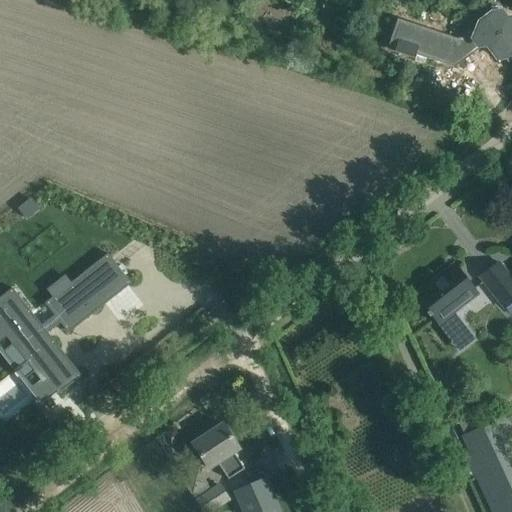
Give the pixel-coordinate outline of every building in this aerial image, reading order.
[(365,6),(354,40),(398,59),(411,21),(365,6)] [(411,21),(398,59),(448,76),(501,61),(511,74),(511,37),(480,37),(461,38),(411,21)] [(179,246),(159,262),(187,299),(207,283),(179,246)] [(480,277),(507,309),(511,305),(511,278),(499,262),(480,277)] [(432,281),(416,294),(439,324),(447,334),(461,322),(454,313),(478,294),(457,267),(435,284),(432,281)] [(0,365),(5,362),(44,380),(30,391),(37,395),(51,384),(61,389),(88,368),(52,351),(62,343),(80,351),(140,304),(101,286),(68,312),(56,306),(38,320),(50,326),(41,333),(51,338),(41,346),(7,330),(0,334),(0,365)] [(511,511),(511,429),(506,417),(462,437),(470,454),(467,456),(492,511),(511,511)] [(223,424),(193,444),(208,468),(217,462),(228,479),(241,471),(245,469),(234,452),(239,449),(223,424)] [(182,479),(195,499),(194,500),(202,511),(212,511),(215,510),(230,500),(220,484),(212,490),(198,468),(182,479)] [(280,511),(266,478),(234,492),(242,511),(280,511)]
